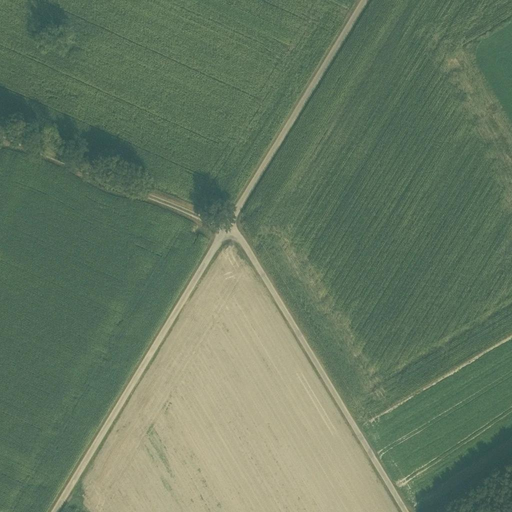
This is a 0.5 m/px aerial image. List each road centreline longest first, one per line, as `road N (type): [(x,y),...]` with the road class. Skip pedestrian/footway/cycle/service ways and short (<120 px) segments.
road 1 (unclassified): [(56,511),(366,0)]
road 2 (track): [(405,511),(236,234),(0,135)]
